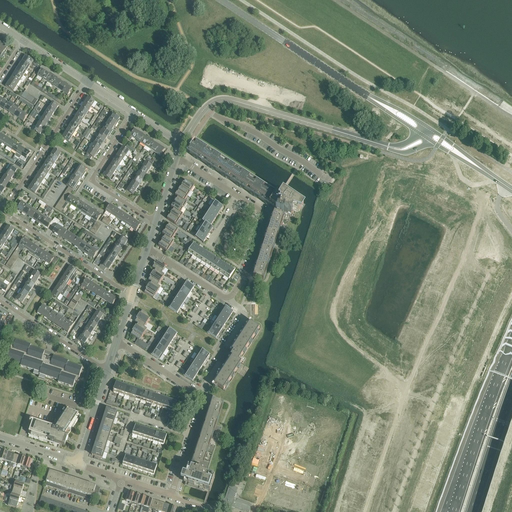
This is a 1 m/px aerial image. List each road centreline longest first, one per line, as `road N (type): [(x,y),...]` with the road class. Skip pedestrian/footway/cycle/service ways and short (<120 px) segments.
road 1 (tertiary): [(178,139),(210,102),(224,98),(387,146)]
road 2 (residential): [(177,158),(265,214),(250,266),(228,300)]
road 3 (secondary): [(380,104),(222,0)]
road 4 (motorway): [(511,345),(453,511)]
road 5 (residential): [(155,222),(90,180),(133,113)]
road 6 (residential): [(3,211),(87,82)]
road 7 (residential): [(107,368),(0,301)]
road 8 (residential): [(107,280),(3,211)]
road 9 (motorway): [(473,511),(511,393)]
